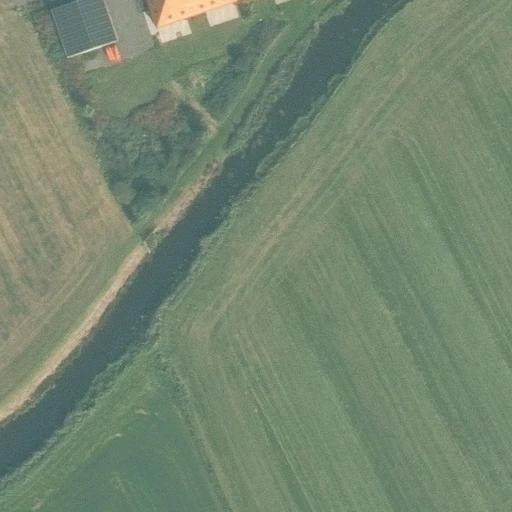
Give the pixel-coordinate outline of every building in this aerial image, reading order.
[(51,9),(67,58),(87,51),(115,41),(101,0),(80,0),(71,3),(51,9)] [(146,0),(156,29),(235,3),(235,1),(238,0),(146,0)] [(239,40),(233,15),(160,32),(166,57),(239,40)] [(139,43),(120,50),(128,77),(148,70),(139,43)] [(119,55),(77,69),(85,92),(127,77),(119,55)] [(86,100),(89,112),(113,104),(109,93),(86,100)]
